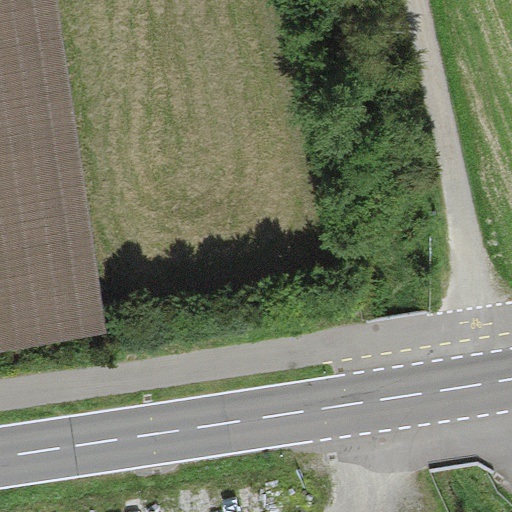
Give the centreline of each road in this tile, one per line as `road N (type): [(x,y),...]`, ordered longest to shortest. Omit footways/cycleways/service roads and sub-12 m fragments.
road 1 (secondary): [(0,459),(511,380)]
road 2 (track): [(413,0),(493,384)]
